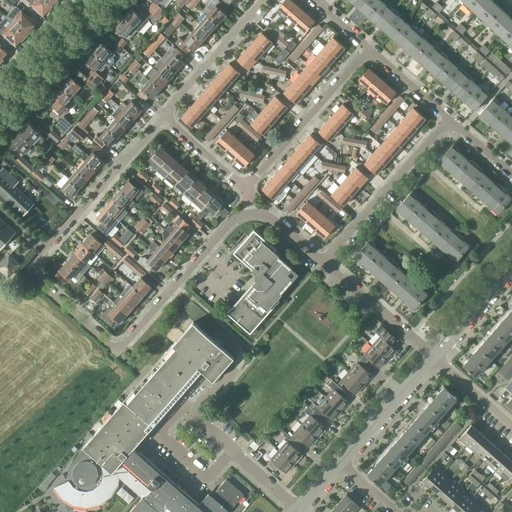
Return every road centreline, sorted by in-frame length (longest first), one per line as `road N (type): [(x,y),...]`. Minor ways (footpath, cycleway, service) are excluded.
road 1 (residential): [(250,211),(233,217),(118,355),(28,274),(164,117)]
road 2 (residential): [(449,120),(323,258)]
road 3 (residential): [(369,51),(245,190)]
road 4 (residential): [(233,453),(183,409),(161,434),(211,477)]
road 5 (residential): [(164,117),(267,0)]
road 6 (residential): [(323,258),(434,357)]
road 7 (residential): [(0,107),(97,0)]
road 8 (residential): [(342,460),(434,357)]
